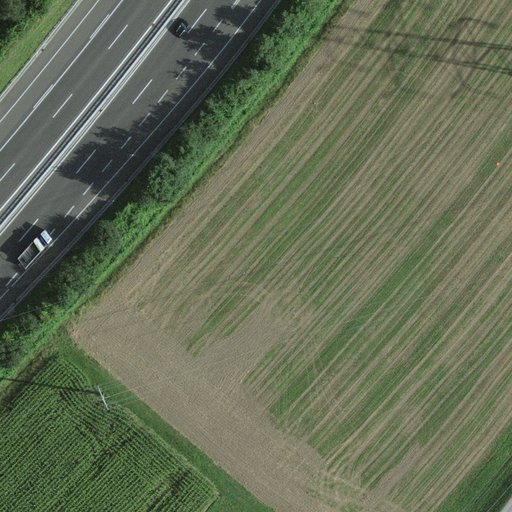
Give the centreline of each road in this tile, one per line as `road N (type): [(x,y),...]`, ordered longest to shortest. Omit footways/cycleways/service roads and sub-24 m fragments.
road 1 (motorway): [(0,264),(212,0)]
road 2 (motorway): [(148,0),(0,181)]
